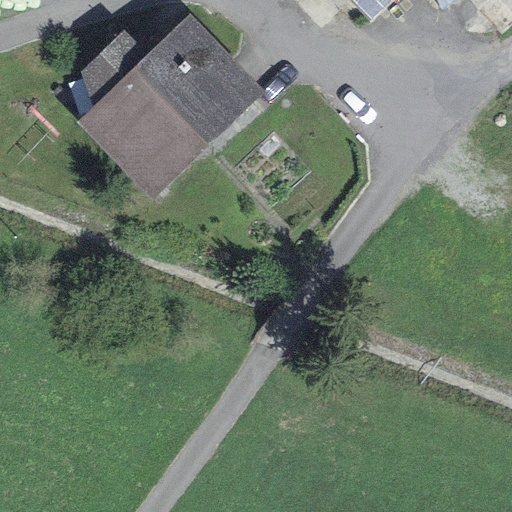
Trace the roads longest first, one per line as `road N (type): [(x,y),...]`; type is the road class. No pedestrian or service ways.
road 1 (track): [(439,113),(154,511)]
road 2 (track): [(511,62),(439,113),(226,0)]
